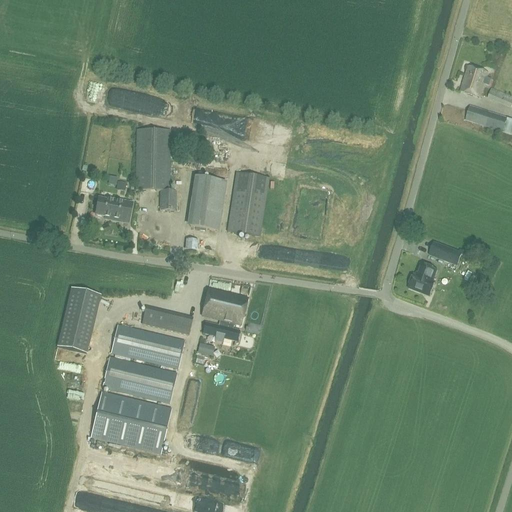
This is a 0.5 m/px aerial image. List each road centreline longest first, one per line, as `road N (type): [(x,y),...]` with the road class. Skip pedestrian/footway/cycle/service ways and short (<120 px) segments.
road 1 (unclassified): [(0,233),(378,294)]
road 2 (unclassified): [(383,295),(464,0)]
road 3 (unclassified): [(511,351),(383,295)]
